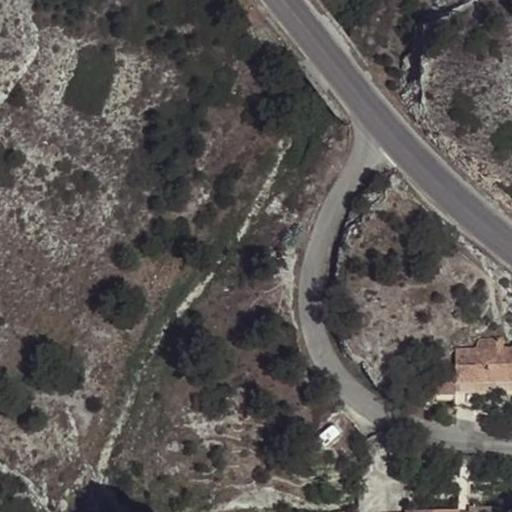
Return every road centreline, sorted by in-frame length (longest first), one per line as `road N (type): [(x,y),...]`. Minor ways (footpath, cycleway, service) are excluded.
road 1 (residential): [(382,123),(325,225),(314,263),(311,320),(320,345),(366,404),(392,419),(511,441)]
road 2 (primary): [(382,123),(511,242)]
road 3 (primary): [(282,0),(382,123)]
